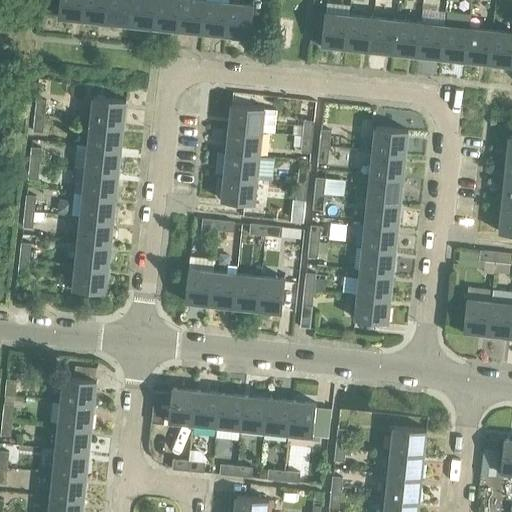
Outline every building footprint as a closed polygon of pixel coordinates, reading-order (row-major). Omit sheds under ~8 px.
[(83,21),(85,0),(60,0),(58,18),(83,21)] [(85,0),(83,21),(107,23),(109,0),(85,0)] [(109,0),(107,23),(131,26),(133,0),(109,0)] [(133,0),(131,26),(154,29),(157,0),(133,0)] [(157,0),(154,29),(179,31),(181,0),(157,0)] [(196,0),(181,0),(179,31),(202,34),(206,1),(196,0)] [(206,1),(202,34),(226,36),(230,4),(206,1)] [(230,4),(226,36),(251,39),(254,6),(230,4)] [(346,49),(350,16),(325,14),(322,47),(346,49)] [(350,16),(346,49),(370,52),(374,19),(350,16)] [(374,19),(370,52),(394,54),(398,21),(374,19)] [(418,56),(421,23),(398,21),(394,54),(418,56)] [(442,59),(445,26),(421,23),(418,56),(442,59)] [(466,61),(469,28),(445,26),(442,59),(466,61)] [(489,64),(493,31),(469,28),(466,61),(489,64)] [(511,32),(493,31),(489,64),(511,66),(511,32)] [(94,98),(91,122),(124,126),(127,102),(94,98)] [(36,101),(35,117),(45,118),(47,102),(36,101)] [(232,105),(230,129),(263,133),(265,109),(232,105)] [(43,134),(45,118),(35,117),(33,133),(43,134)] [(89,146),(122,150),(124,126),(91,122),(89,146)] [(303,138),(313,139),(314,123),(305,122),(303,138)] [(373,152),(406,156),(409,131),(376,128),(373,152)] [(260,156),(263,133),(230,129),(227,153),(260,156)] [(331,133),(322,131),(320,147),(330,148),(331,139),(331,133)] [(303,138),(302,149),(301,154),(311,155),(313,139),(303,138)] [(89,146),(86,170),(119,174),(122,150),(89,146)] [(330,148),(320,147),(318,163),(328,164),(330,149),(330,148)] [(30,165),(40,166),(42,150),(31,149),(30,165)] [(373,152),(371,176),(403,180),(406,156),(373,152)] [(227,153),(225,177),(258,180),(260,156),(227,153)] [(40,166),(30,165),(28,180),(39,182),(40,166)] [(116,198),(119,174),(86,170),(84,194),(116,198)] [(298,185),(308,186),(309,170),(299,170),(298,181),(298,185)] [(403,180),(371,176),(368,200),(401,205),(403,180)] [(255,205),(258,180),(225,177),(222,201),(254,205),(255,205)] [(315,195),(324,196),(326,180),(316,179),(315,195)] [(306,202),(308,186),(298,185),(298,186),(296,201),(306,202)] [(511,185),(504,185),(502,208),(511,209),(511,185)] [(84,194),(81,218),(114,222),(116,198),(84,194)] [(323,211),(324,196),(315,195),(313,210),(323,211)] [(35,214),(36,204),(37,198),(27,197),(25,212),(35,214)] [(368,200),(366,224),(398,227),(401,205),(368,200)] [(511,209),(502,208),(499,233),(511,234),(511,209)] [(35,214),(25,212),(23,228),(33,229),(33,225),(35,214)] [(111,245),(114,222),(81,218),(79,242),(111,245)] [(202,230),(218,231),(219,222),(203,220),(202,230)] [(219,222),(218,231),(234,233),(235,224),(219,222)] [(363,248),(396,251),(398,227),(366,224),(363,248)] [(249,235),(255,235),(265,236),(266,227),(250,225),(249,235)] [(282,229),(266,227),(265,236),(281,238),(282,229)] [(309,243),(319,244),(321,228),(311,227),(309,243)] [(79,242),(76,266),(109,269),(111,245),(79,242)] [(319,244),(309,243),(308,259),(318,260),(319,244)] [(20,260),(30,261),(32,245),(22,244),(20,260)] [(363,248),(360,272),(393,275),(396,251),(363,248)] [(480,261),(496,263),(497,253),(481,251),(480,261)] [(511,259),(511,254),(497,253),(496,263),(511,264),(511,259)] [(30,261),(20,260),(19,276),(29,277),(30,261)] [(109,269),(76,266),(74,290),(106,294),(109,269)] [(189,270),(185,303),(210,305),(214,272),(189,270)] [(234,308),(238,275),(214,272),(210,305),(234,308)] [(360,272),(358,296),(390,299),(393,275),(360,272)] [(306,274),(304,290),(314,291),(316,276),(306,274)] [(258,310),(261,277),(238,275),(234,308),(258,310)] [(261,277),(258,310),(282,313),(286,280),(261,277)] [(313,307),(314,291),(304,290),(303,306),(313,307)] [(390,299),(358,296),(355,320),(388,324),(390,299)] [(488,335),(491,302),(467,299),(463,332),(488,335)] [(511,303),(491,302),(488,335),(511,337),(511,303)] [(64,377),(61,401),(94,405),(97,380),(64,377)] [(17,381),(7,380),(5,396),(15,397),(17,381)] [(193,424),(197,391),(173,388),(168,421),(193,424)] [(221,394),(197,391),(193,424),(217,427),(221,394)] [(245,396),(221,394),(217,427),(241,429),(245,396)] [(269,399),(245,396),(241,429),(265,432),(269,399)] [(292,401),(269,399),(265,432),(288,435),(292,401)] [(92,429),(94,405),(61,401),(59,425),(92,429)] [(292,401),(288,435),(313,437),(316,404),(292,401)] [(3,420),(13,421),(14,405),(5,404),(3,420)] [(13,421),(3,420),(1,436),(11,437),(13,421)] [(59,425),(56,449),(89,453),(92,429),(59,425)] [(391,451),(424,454),(427,430),(394,427),(391,451)] [(337,446),(347,447),(348,431),(339,430),(337,446)] [(511,474),(511,440),(504,440),(501,473),(511,474)] [(347,447),(337,446),(335,461),(345,463),(347,447)] [(56,449),(54,473),(87,477),(89,453),(56,449)] [(0,467),(8,468),(10,452),(0,451),(0,467)] [(391,451),(389,475),(422,479),(424,454),(391,451)] [(173,469),(189,471),(190,461),(187,461),(174,459),(173,469)] [(206,463),(190,461),(189,471),(205,473),(206,463)] [(221,475),(236,477),(238,467),(222,465),(221,475)] [(238,467),(236,477),(252,478),(254,469),(238,467)] [(284,482),(285,472),(270,470),(268,480),(284,482)] [(285,472),(284,482),(300,484),(301,474),(285,472)] [(51,497),(84,501),(87,477),(54,473),(51,497)] [(389,475),(386,499),(419,503),(422,479),(389,475)] [(333,477),(332,493),(342,494),(343,478),(333,477)] [(340,511),(342,494),(332,493),(330,509),(340,511)] [(51,497),(49,511),(82,511),(84,501),(51,497)] [(235,511),(268,511),(270,501),(237,497),(235,511)] [(418,511),(419,503),(386,499),(384,511),(418,511)]
